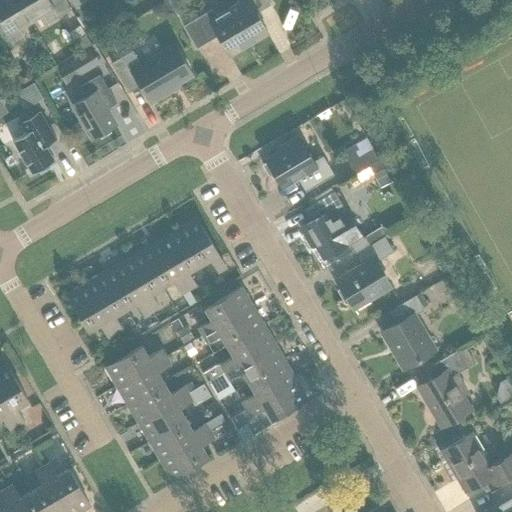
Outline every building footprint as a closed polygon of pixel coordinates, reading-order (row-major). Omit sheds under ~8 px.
[(18,29),(30,22),(17,0),(0,0),(0,21),(1,23),(0,23),(0,44),(3,50),(24,38),(18,29)] [(17,0),(30,22),(42,15),(48,24),(68,12),(60,0),(17,0)] [(238,0),(239,3),(228,9),(248,45),(267,34),(255,13),(270,5),(266,0),(238,0)] [(217,35),(229,56),(248,45),(228,9),(217,16),(211,10),(183,26),(196,48),(217,35)] [(68,32),(79,50),(90,44),(79,25),(68,32)] [(172,90),(171,87),(192,75),(174,45),(140,65),(132,51),(111,64),(128,92),(139,86),(149,103),(172,90)] [(91,49),(70,61),(78,76),(100,64),(91,49)] [(114,124),(105,109),(116,103),(99,75),(80,87),(86,97),(72,105),(91,137),(114,124)] [(39,92),(33,81),(20,89),(26,100),(39,92)] [(54,160),(45,145),(56,139),(39,111),(19,122),(26,133),(12,141),(31,173),(54,160)] [(361,139),(341,151),(344,155),(346,159),(347,161),(351,168),(353,171),(355,174),(368,166),(377,161),(378,160),(365,137),(363,138),(361,139)] [(267,163),(263,165),(268,175),(272,173),(281,187),(297,178),(305,191),(333,175),(322,156),(313,162),(299,140),(265,160),(267,163)] [(333,191),(303,209),(310,221),(303,225),(310,235),(305,238),(310,247),(315,244),(323,258),(349,243),(356,253),(366,247),(384,237),(386,235),(382,229),(379,229),(363,238),(362,240),(359,235),(345,211),(333,191)] [(196,219),(178,230),(199,265),(209,259),(217,272),(225,268),(196,219)] [(199,265),(178,230),(159,241),(188,290),(195,285),(187,272),(199,265)] [(362,264),(336,280),(353,309),(390,287),(375,262),(393,252),(384,237),(366,247),(356,253),(362,264)] [(188,290),(159,241),(141,252),(162,287),(173,281),(181,294),(188,290)] [(141,252),(122,263),(151,312),(159,307),(151,294),(162,287),(141,252)] [(151,312),(122,263),(104,274),(125,309),(136,302),(144,316),(151,312)] [(104,274),(85,285),(114,334),(122,329),(114,315),(125,309),(104,274)] [(107,338),(114,334),(85,285),(67,296),(87,331),(99,324),(107,338)] [(197,328),(201,336),(250,307),(239,288),(203,309),(210,320),(197,328)] [(434,350),(413,315),(423,309),(416,296),(388,312),(395,324),(381,332),(403,368),(434,350)] [(219,335),(226,346),(261,325),(250,307),(201,336),(206,343),(219,335)] [(223,372),(272,343),(261,325),(226,346),(232,357),(219,365),(215,365),(202,372),(207,381),(223,371),(223,372)] [(183,328),(176,332),(182,343),(192,338),(189,332),(186,326),(183,328)] [(189,342),(183,346),(189,356),(196,352),(192,346),(189,342)] [(228,380),(241,372),(248,383),(283,362),(272,343),(223,372),(228,380)] [(105,367),(117,385),(165,357),(161,349),(148,357),(141,346),(105,367)] [(468,407),(451,377),(466,368),(456,351),(426,369),(433,381),(416,391),(437,426),(468,407)] [(156,372),(170,364),(165,357),(117,385),(128,404),(163,383),(156,372)] [(277,390),(294,380),(283,362),(248,383),(254,394),(241,402),(245,409),(277,390)] [(27,401),(6,366),(0,369),(0,397),(17,425),(24,421),(16,408),(27,401)] [(270,420),(306,399),(294,380),(277,390),(245,409),(250,417),(263,409),(270,420)] [(163,383),(128,404),(139,422),(187,393),(183,386),(169,394),(163,383)] [(178,409),(192,401),(187,393),(139,422),(149,441),(185,420),(178,409)] [(17,425),(0,397),(0,417),(1,417),(9,430),(17,425)] [(205,423),(191,431),(185,420),(149,441),(160,459),(209,430),(205,423)] [(214,438),(209,430),(160,459),(172,478),(207,457),(200,446),(214,438)] [(485,492),(511,475),(511,452),(489,466),(471,436),(440,455),(460,490),(478,480),(485,492)] [(49,462),(41,467),(68,511),(76,511),(89,505),(68,469),(57,476),(49,462)] [(42,485),(31,491),(43,511),(68,511),(41,467),(34,471),(42,485)] [(511,511),(511,480),(492,492),(498,504),(485,511),(511,511)] [(20,498),(12,484),(4,489),(18,511),(43,511),(31,491),(20,498)] [(0,491),(0,498),(5,507),(0,509),(0,511),(18,511),(4,489),(0,491)]
